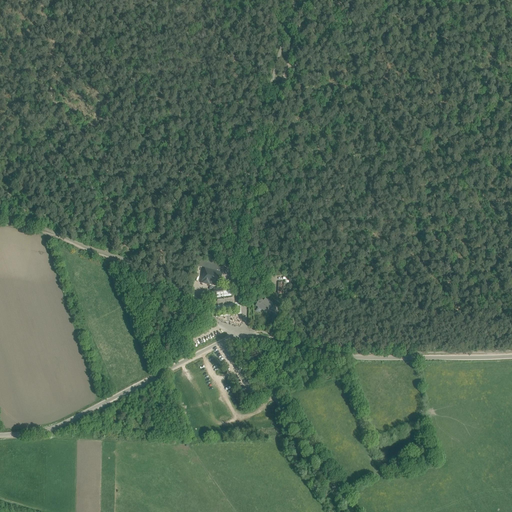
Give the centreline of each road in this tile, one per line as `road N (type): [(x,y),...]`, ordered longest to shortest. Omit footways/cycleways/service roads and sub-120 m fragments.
road 1 (unclassified): [(511,356),(349,356),(241,333)]
road 2 (unclassified): [(0,435),(54,427),(241,333)]
road 3 (track): [(196,305),(116,259),(0,224)]
road 4 (unclassified): [(351,511),(241,333)]
road 5 (track): [(249,230),(284,74)]
